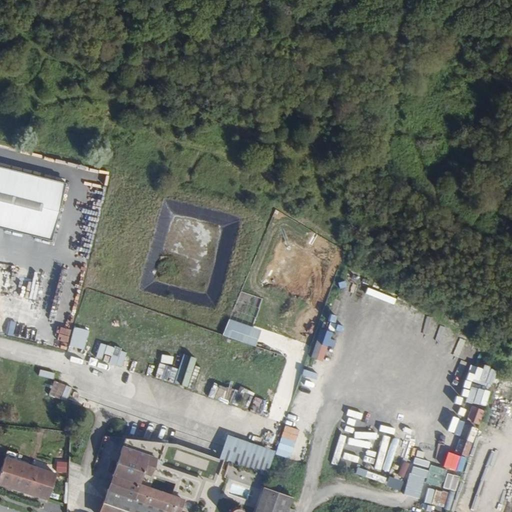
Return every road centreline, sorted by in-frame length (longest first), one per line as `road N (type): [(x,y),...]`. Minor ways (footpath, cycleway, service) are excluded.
road 1 (unknown): [(309,489),(355,359),(369,350),(426,368),(444,392),(420,490),(407,500),(365,499)]
road 2 (unknown): [(80,511),(98,416),(117,393),(162,409)]
